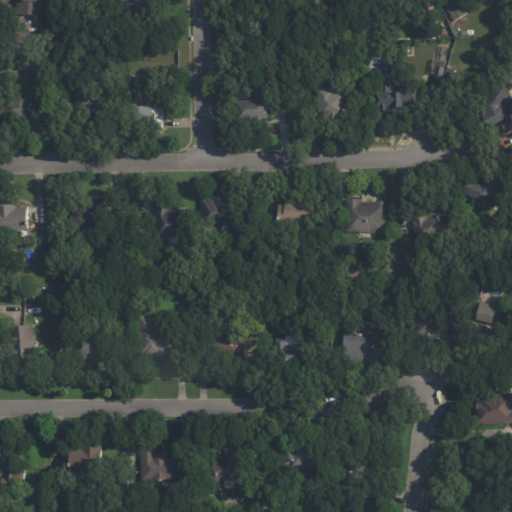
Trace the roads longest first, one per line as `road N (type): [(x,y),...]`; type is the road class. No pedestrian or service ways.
road 1 (residential): [(419,385),(390,384),(321,403),(0,403)]
road 2 (residential): [(203,155),(430,148)]
road 3 (residential): [(0,159),(203,155)]
road 4 (residential): [(203,155),(199,0)]
road 5 (residential): [(419,385),(427,402),(410,511)]
